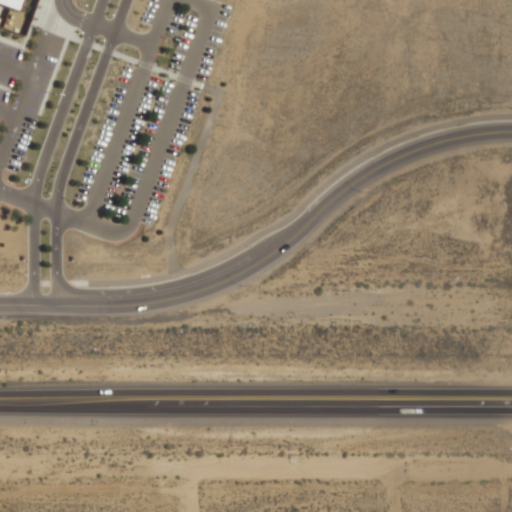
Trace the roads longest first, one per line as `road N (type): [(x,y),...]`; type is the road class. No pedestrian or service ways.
road 1 (tertiary): [(0,306),(135,305),(188,294),(265,258),(350,184),(400,155),(511,130)]
road 2 (primary): [(511,396),(0,398)]
road 3 (track): [(0,497),(396,497),(396,511)]
road 4 (tertiary): [(304,226),(161,286),(83,295),(57,284)]
